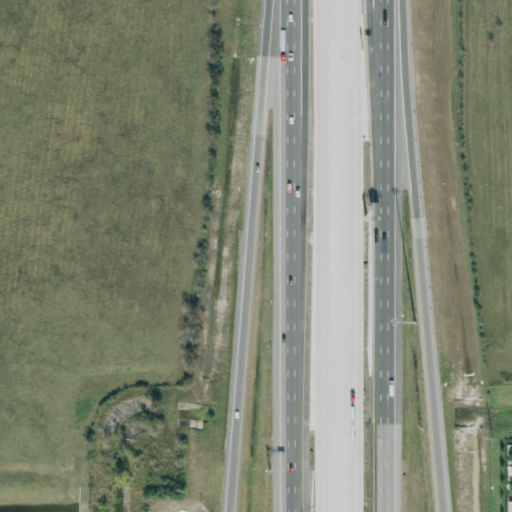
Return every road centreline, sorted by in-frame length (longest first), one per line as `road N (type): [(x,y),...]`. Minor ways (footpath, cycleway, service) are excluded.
road 1 (motorway): [(275,0),(230,511)]
road 2 (motorway): [(442,511),(399,0)]
road 3 (motorway): [(346,511),(343,0)]
road 4 (motorway): [(289,0),(287,511)]
road 5 (motorway): [(322,0),(323,511)]
road 6 (motorway): [(386,511),(380,235)]
road 7 (motorway): [(380,235),(362,0)]
road 8 (motorway): [(380,235),(381,0)]
road 9 (motorway): [(298,0),(299,126),(289,186)]
